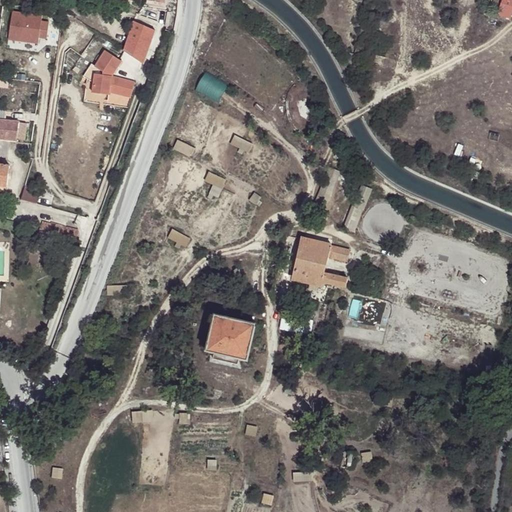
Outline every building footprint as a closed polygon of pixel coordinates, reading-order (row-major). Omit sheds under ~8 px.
[(166,0),(149,0),(148,4),(164,9),(166,0)] [(511,0),(499,0),(497,15),(511,17),(511,0)] [(123,54),(144,68),(156,34),(133,26),(123,54)] [(19,67),(30,69),(32,56),(21,54),(19,67)] [(105,54),(95,69),(106,76),(105,79),(95,77),(92,96),(110,99),(110,95),(130,101),(134,86),(112,80),(122,65),(105,54)] [(373,63),(391,67),(392,62),(380,60),(381,56),(375,54),(373,63)] [(291,81),(297,78),(287,64),(282,68),(291,81)] [(195,91),(218,102),(227,84),(204,73),(195,91)] [(17,126),(0,124),(0,143),(16,146),(17,128),(17,126)] [(17,128),(16,146),(26,147),(28,129),(17,128)] [(248,152),(253,143),(235,134),(230,143),(248,152)] [(0,188),(7,190),(9,169),(0,167),(0,188)] [(319,194),(333,196),(336,170),(331,169),(328,185),(320,184),(319,194)] [(214,185),(210,193),(218,197),(227,178),(209,170),(204,180),(214,185)] [(362,210),(371,190),(363,186),(354,207),(362,210)] [(39,192),(24,188),(20,202),(35,206),(39,192)] [(20,217),(18,222),(65,233),(66,228),(51,224),(50,226),(20,217)] [(172,228),(167,238),(186,247),(191,237),(172,228)] [(305,229),(302,240),(319,244),(320,236),(322,233),(305,229)] [(320,236),(319,244),(330,247),(331,247),(332,239),(320,236)] [(319,244),(302,240),(293,280),(322,287),(323,284),(346,289),(347,280),(324,275),(327,265),(328,258),(348,262),(350,253),(330,249),(330,247),(319,244)] [(328,258),(327,265),(358,271),(360,264),(348,262),(328,258)] [(107,294),(125,294),(125,284),(107,284),(107,294)] [(298,331),(299,316),(281,315),(280,329),(298,331)] [(214,354),(236,359),(241,360),(246,361),(253,325),(213,317),(206,353),(214,354)] [(235,364),(236,359),(214,354),(213,360),(235,364)] [(135,411),(136,422),(153,420),(153,410),(135,411)] [(341,453),(340,467),(352,469),(353,455),(341,453)]
